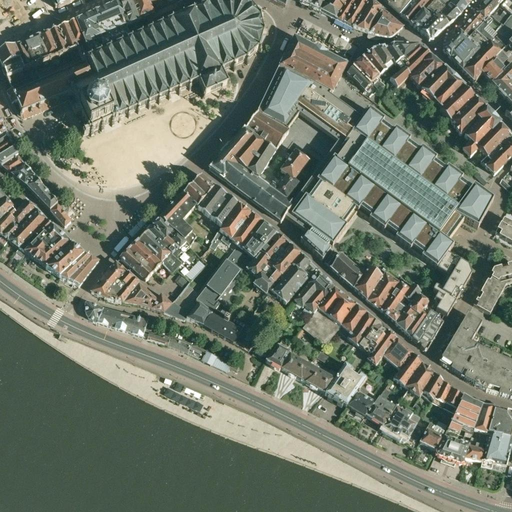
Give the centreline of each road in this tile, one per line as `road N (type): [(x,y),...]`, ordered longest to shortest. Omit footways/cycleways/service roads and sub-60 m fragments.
road 1 (tertiary): [(494,511),(64,322)]
road 2 (residential): [(427,363),(193,163)]
road 3 (unknown): [(40,168),(157,117),(189,112),(232,121)]
road 4 (residential): [(81,296),(186,327),(246,358)]
road 5 (residential): [(289,18),(251,96),(193,163)]
road 6 (residential): [(117,207),(86,202),(52,179),(0,100)]
road 7 (residential): [(0,173),(86,250),(110,258)]
road 8 (residential): [(486,242),(478,280),(427,363)]
road 9 (residential): [(511,131),(415,37)]
road 10 (residential): [(415,37),(362,47),(289,18)]
